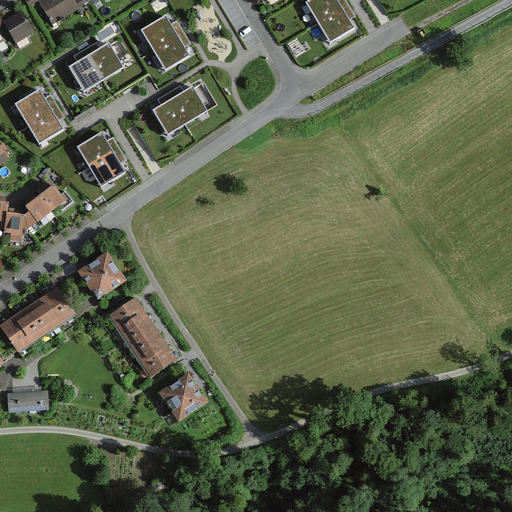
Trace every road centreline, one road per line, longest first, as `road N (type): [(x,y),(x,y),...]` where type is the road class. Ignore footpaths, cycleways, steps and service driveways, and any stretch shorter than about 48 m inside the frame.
road 1 (track): [(247,446),(391,388),(511,352)]
road 2 (residential): [(119,213),(249,428),(247,446)]
road 3 (residential): [(0,430),(48,428),(215,455),(247,446)]
road 4 (residential): [(119,213),(299,90)]
road 5 (residential): [(0,292),(119,213)]
